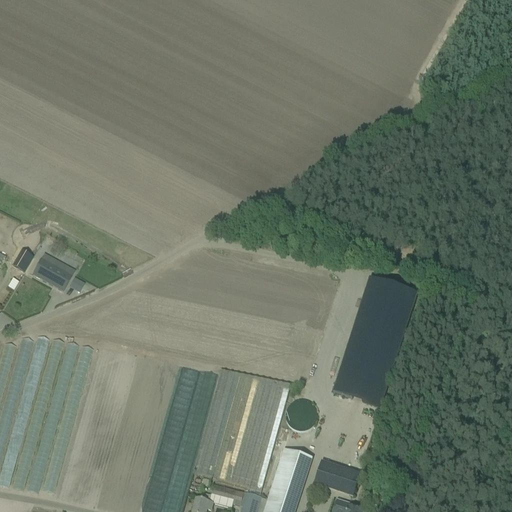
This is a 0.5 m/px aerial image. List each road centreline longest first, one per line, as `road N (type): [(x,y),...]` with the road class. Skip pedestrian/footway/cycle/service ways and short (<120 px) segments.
road 1 (unclassified): [(0,337),(102,296),(276,197)]
road 2 (track): [(276,197),(511,74)]
